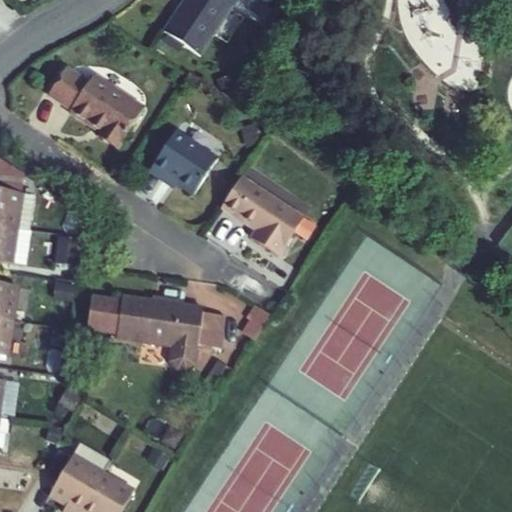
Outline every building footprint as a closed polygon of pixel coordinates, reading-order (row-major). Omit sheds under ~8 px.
[(185,0),(164,33),(200,57),(237,0),(185,0)] [(93,77),(88,85),(65,70),(49,94),(71,109),(70,112),(100,131),(97,136),(117,149),(143,110),(93,77)] [(176,132),(149,172),(175,190),(178,185),(194,196),(218,159),(176,132)] [(0,159),(0,227),(28,232),(33,197),(20,195),(22,175),(0,159)] [(303,219),(241,178),(221,209),(254,230),(264,237),(259,245),(278,258),(303,219)] [(0,263),(5,264),(24,267),(30,232),(28,232),(0,227),(0,263)] [(264,237),(254,230),(249,238),(259,245),(264,237)] [(0,285),(0,321),(11,323),(16,288),(0,285)] [(226,318),(202,314),(203,309),(123,298),(122,303),(92,299),(87,331),(118,336),(117,340),(197,352),(198,347),(221,350),(226,318)] [(271,315),(255,304),(246,316),(250,319),(242,332),(255,340),(271,315)] [(0,356),(6,357),(11,323),(0,321),(0,356)] [(231,372),(218,363),(202,388),(214,397),(231,372)] [(81,511),(102,476),(108,465),(78,447),(50,496),(67,506),(63,511),(81,511)] [(121,511),(133,494),(102,476),(81,511),(121,511)]
